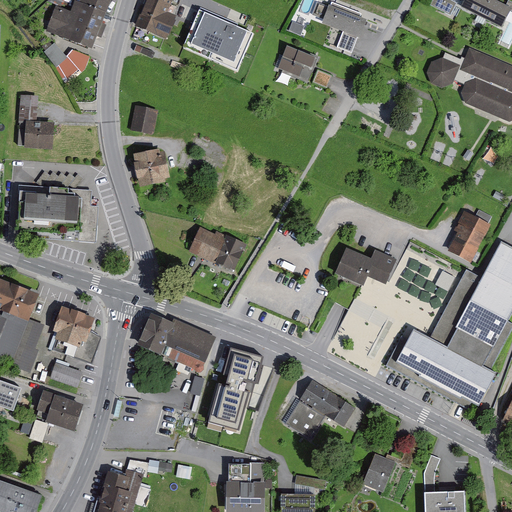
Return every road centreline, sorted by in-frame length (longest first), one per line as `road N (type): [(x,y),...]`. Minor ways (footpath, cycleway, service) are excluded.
road 1 (secondary): [(492,450),(266,336),(132,293)]
road 2 (residential): [(132,293),(146,255),(111,119),(112,70),(130,0)]
road 3 (secondary): [(63,511),(92,453),(132,293)]
road 4 (residential): [(333,131),(412,0)]
road 5 (secondary): [(132,293),(0,249)]
